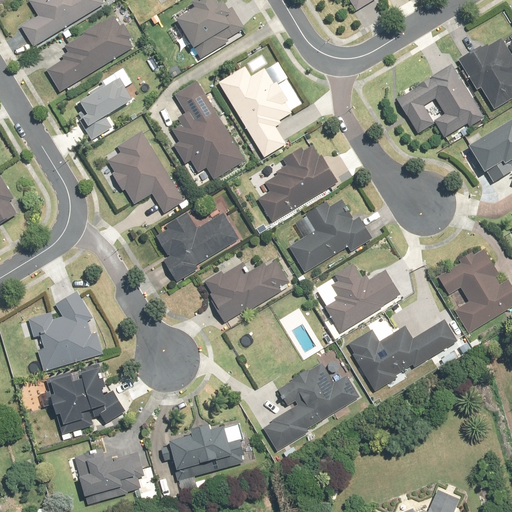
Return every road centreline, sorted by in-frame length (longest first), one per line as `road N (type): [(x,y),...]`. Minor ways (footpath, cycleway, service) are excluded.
road 1 (residential): [(426,205),(388,180),(342,116),(342,61)]
road 2 (residential): [(168,362),(100,242),(68,217)]
road 3 (residential): [(68,217),(70,193),(0,77)]
road 4 (residential): [(464,0),(374,52),(342,61)]
